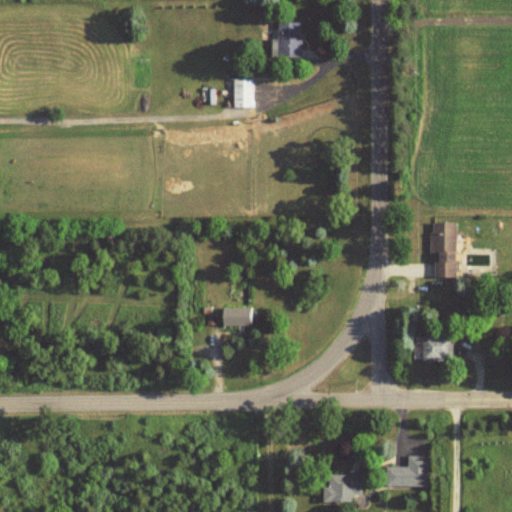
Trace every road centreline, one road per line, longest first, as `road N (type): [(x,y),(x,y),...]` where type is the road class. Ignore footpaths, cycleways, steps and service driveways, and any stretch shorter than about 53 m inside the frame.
road 1 (tertiary): [(372,0),(372,271),(339,348),(305,377),(242,402),(0,404)]
road 2 (residential): [(380,401),(242,402)]
road 3 (residential): [(380,401),(511,400)]
road 4 (residential): [(372,271),(380,401)]
